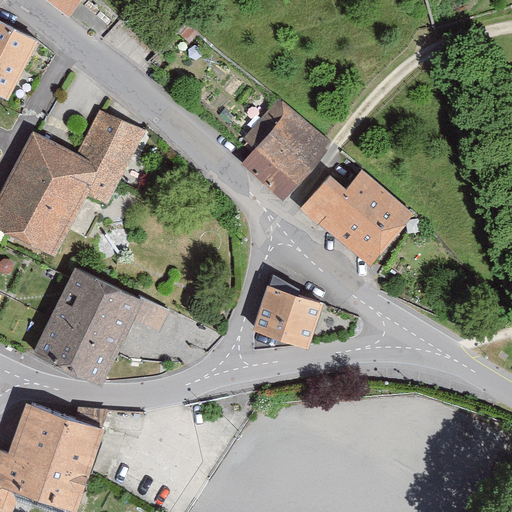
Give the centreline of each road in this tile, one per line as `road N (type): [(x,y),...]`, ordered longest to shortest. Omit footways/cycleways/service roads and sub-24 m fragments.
road 1 (residential): [(269,221),(171,120),(13,0)]
road 2 (residential): [(246,362),(128,396),(4,371)]
road 3 (residential): [(455,354),(328,282),(269,221)]
road 4 (residential): [(455,354),(246,362)]
road 5 (residential): [(246,362),(269,221)]
